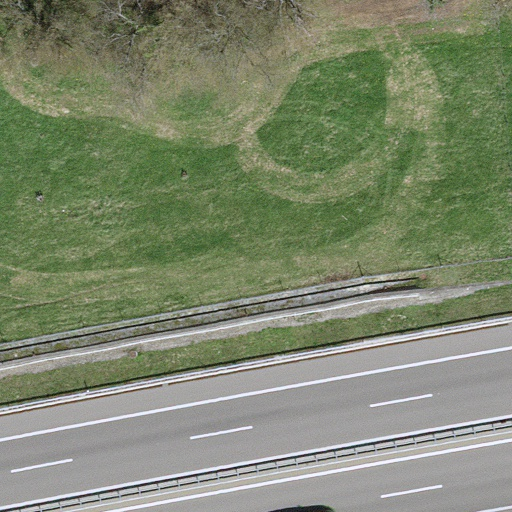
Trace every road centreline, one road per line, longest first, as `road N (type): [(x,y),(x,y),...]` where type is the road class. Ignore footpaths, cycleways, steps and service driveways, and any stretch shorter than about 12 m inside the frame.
road 1 (motorway): [(511,380),(0,472)]
road 2 (motorway): [(298,511),(511,473)]
